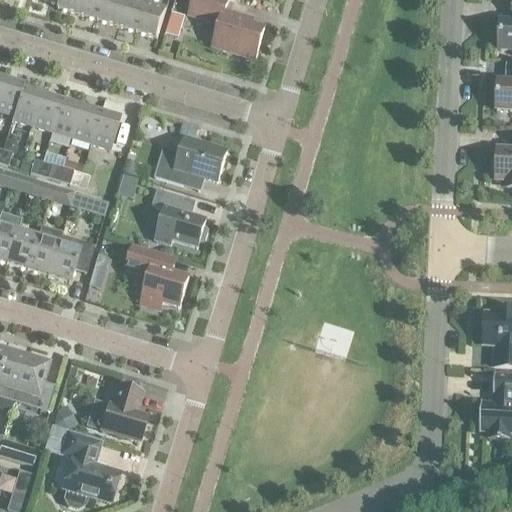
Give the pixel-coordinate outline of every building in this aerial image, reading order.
[(38,0),(38,2),(59,8),(60,8),(62,0),(38,0)] [(62,0),(60,8),(59,8),(57,12),(78,18),(83,0),(62,0)] [(83,0),(78,18),(98,24),(104,0),(83,0)] [(104,0),(98,24),(117,30),(126,0),(104,0)] [(131,0),(126,0),(117,30),(137,36),(146,4),(131,0)] [(254,63),(264,31),(252,27),(253,23),(224,14),(229,0),(227,0),(193,0),(193,2),(188,18),(219,27),(212,50),(254,63)] [(166,10),(146,4),(137,36),(156,42),(166,10)] [(179,41),(185,19),(172,15),(166,37),(179,41)] [(511,24),(501,24),(499,53),(511,53),(511,24)] [(497,84),(496,113),(511,113),(511,67),(508,68),(508,84),(497,84)] [(23,88),(3,82),(0,93),(0,115),(12,119),(14,120),(22,92),(23,88)] [(14,120),(12,119),(11,123),(32,130),(41,98),(22,92),(14,120)] [(41,98),(32,130),(51,135),(61,104),(41,98)] [(80,110),(61,104),(51,135),(71,141),(80,110)] [(80,110),(71,141),(90,147),(100,116),(80,110)] [(119,122),(100,116),(90,147),(110,153),(119,122)] [(7,141),(3,154),(11,156),(16,158),(18,150),(15,144),(7,141)] [(186,176),(205,182),(217,185),(227,155),(184,142),(180,156),(163,151),(154,180),(182,189),(186,176)] [(511,153),(497,153),(496,165),(493,166),(493,176),(496,178),(496,182),(508,182),(507,190),(511,190),(511,153)] [(3,154),(0,164),(0,167),(7,169),(11,156),(3,154)] [(125,162),(122,174),(127,175),(131,176),(134,166),(134,164),(126,162),(125,162)] [(33,167),(30,176),(38,179),(42,166),(34,163),(33,167)] [(42,166),(38,179),(46,181),(50,168),(42,166)] [(51,168),(50,168),(46,181),(58,185),(62,171),(55,169),(51,167),(51,168)] [(73,174),(62,171),(58,185),(69,188),(73,175),(73,174)] [(0,188),(7,190),(11,177),(3,174),(0,184),(0,188)] [(73,175),(69,188),(77,191),(81,178),(73,175)] [(20,179),(11,177),(7,190),(15,193),(20,179)] [(81,178),(77,191),(85,193),(89,180),(81,178)] [(53,189),(44,187),(40,200),(48,203),(53,189)] [(61,192),(53,189),(48,203),(57,205),(61,192)] [(180,216),(184,201),(156,193),(151,212),(163,216),(155,243),(171,248),(172,243),(197,251),(199,245),(204,244),(208,233),(204,230),(206,223),(180,216)] [(74,196),(70,210),(83,214),(88,200),(74,196)] [(511,197),(497,198),(497,212),(511,211),(511,197)] [(0,216),(0,265),(6,267),(17,234),(5,230),(8,219),(0,216)] [(40,229),(37,240),(27,274),(48,280),(58,246),(60,239),(61,235),(40,229)] [(37,240),(17,234),(6,267),(27,274),(37,240)] [(60,239),(58,246),(48,280),(69,286),(76,264),(82,266),(88,268),(94,249),(60,239)] [(163,272),(167,259),(133,249),(126,272),(148,279),(140,307),(160,313),(162,306),(179,311),(189,280),(163,272)] [(97,259),(94,269),(107,272),(110,262),(97,259)] [(494,354),(493,369),(511,370),(511,314),(493,313),(493,318),(485,317),(483,347),(496,348),(496,354),(494,354)] [(0,399),(13,404),(16,395),(27,357),(15,354),(14,357),(5,355),(0,372),(0,399)] [(16,395),(13,404),(34,410),(47,414),(54,388),(42,384),(47,367),(37,364),(39,361),(27,357),(16,395)] [(511,378),(494,377),(493,398),(497,398),(496,407),(481,406),(479,435),(489,436),(489,443),(510,444),(510,437),(511,436),(511,378)] [(100,434),(139,445),(146,420),(133,416),(135,409),(137,410),(141,396),(117,389),(111,409),(108,408),(100,434)] [(67,435),(67,434),(52,430),(48,442),(63,447),(64,444),(67,435)] [(75,450),(71,461),(62,492),(67,494),(64,502),(68,509),(76,511),(84,507),(86,499),(110,507),(119,476),(94,468),(101,445),(67,435),(63,446),(75,450)] [(36,457),(17,451),(14,463),(32,469),(36,457)] [(11,501),(7,511),(25,511),(27,506),(11,501)]
